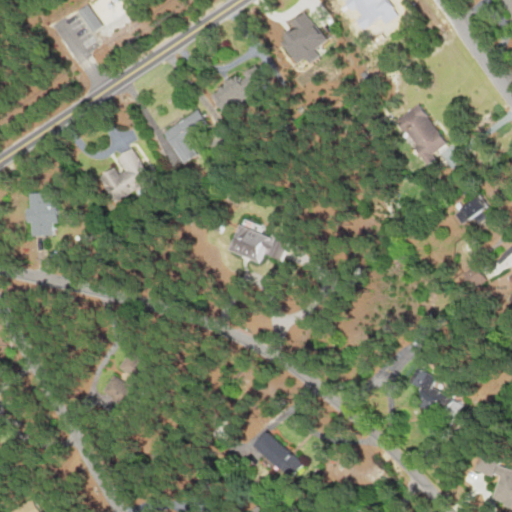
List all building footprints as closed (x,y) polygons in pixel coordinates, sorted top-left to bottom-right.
[(108,24),(95,3),(85,10),(98,30),(108,24)] [(303,62),(311,56),(314,61),(325,54),(320,47),(332,39),(314,11),(298,21),(304,30),(288,39),(303,62)] [(217,93),(228,109),(271,80),(260,64),(217,93)] [(430,157),(452,142),(424,102),(402,117),(430,157)] [(169,129),(187,162),(201,154),(193,139),(214,127),(204,108),(169,129)] [(137,146),(118,157),(122,164),(103,176),(118,200),(156,178),(137,146)] [(57,233),(57,221),(63,221),(62,201),(52,202),(52,191),(33,191),(34,234),(57,233)] [(481,222),(497,214),(487,195),(458,210),(465,223),(478,216),(481,222)] [(234,250),(267,260),(269,252),(288,258),(294,240),(242,224),(234,250)] [(476,278),(488,283),(492,272),(481,267),(476,278)] [(133,405),(156,363),(132,350),(108,392),(133,405)] [(423,404),(444,416),(455,396),(434,384),(423,404)] [(261,445),(296,477),(310,462),(275,430),(261,445)] [(498,498),(511,502),(511,466),(510,466),(511,458),(491,452),(486,470),(504,476),(498,498)]
